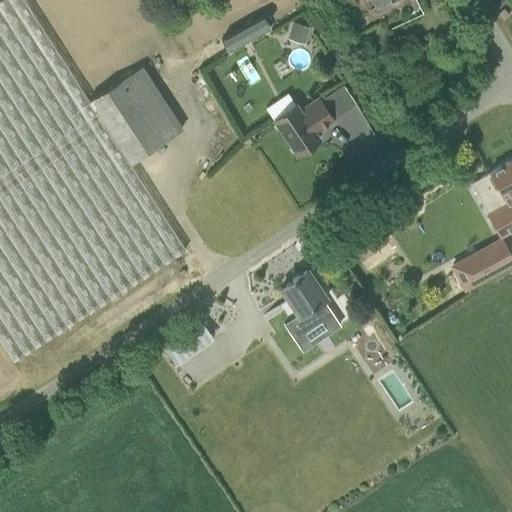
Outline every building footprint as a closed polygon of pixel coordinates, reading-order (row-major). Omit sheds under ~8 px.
[(1,0),(0,1),(0,338),(14,360),(186,249),(129,162),(89,100),(24,0),(1,0)] [(373,0),(378,9),(393,0),(373,0)] [(264,16),(221,40),(228,51),(270,27),(264,16)] [(311,27),(293,21),(287,38),(306,44),(311,27)] [(140,66),(89,100),(129,162),(181,129),(140,66)] [(296,104),(274,119),(298,154),(319,139),(315,132),(333,120),(319,98),(300,111),(296,104)] [(500,235),(500,234),(511,227),(511,159),(480,177),(497,209),(488,214),(500,235)] [(357,261),(369,278),(400,257),(388,241),(357,261)] [(484,277),(511,262),(511,257),(505,243),(474,260),(484,277)] [(326,298),(306,270),(281,287),(298,313),(287,321),(287,320),(283,323),(293,337),(297,335),(326,315),(319,303),(326,298)] [(205,327),(165,344),(171,358),(211,340),(205,327)] [(424,421),(427,425),(433,421),(430,417),(424,421)]
